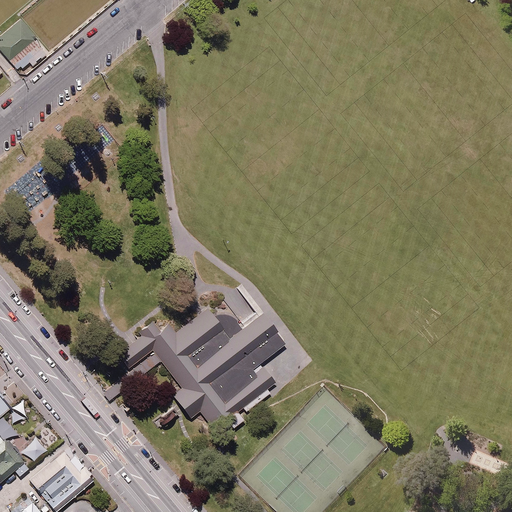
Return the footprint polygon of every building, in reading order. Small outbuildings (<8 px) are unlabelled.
[(35,36),(20,18),(0,34),(0,47),(9,59),(35,36)] [(37,42),(13,63),(17,67),(20,65),(21,67),(29,60),(32,64),(45,52),(37,42)] [(199,410),(212,426),(271,381),(258,363),(285,342),(261,311),(242,327),(234,316),(223,313),(212,314),(206,306),(175,331),(166,320),(157,327),(152,320),(139,331),(142,335),(119,353),(129,366),(152,348),(180,385),(171,393),(190,417),(199,410)] [(17,450),(23,457),(28,453),(32,458),(45,446),(35,434),(17,450)] [(0,441),(0,478),(23,460),(4,439),(0,441)] [(78,470),(63,451),(30,479),(54,509),(92,478),(83,466),(78,470)] [(29,466),(25,461),(15,469),(19,474),(29,466)] [(41,511),(32,500),(16,511),(41,511)]
